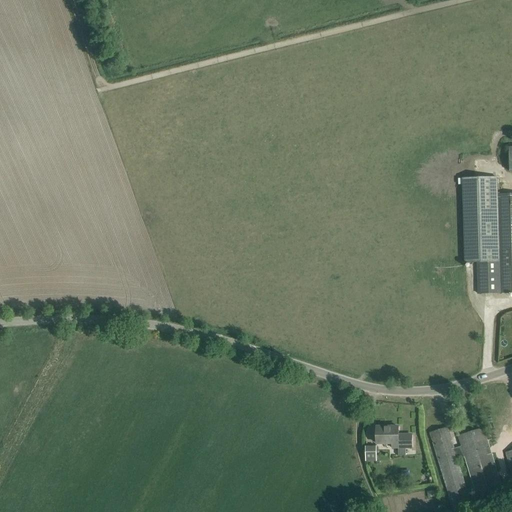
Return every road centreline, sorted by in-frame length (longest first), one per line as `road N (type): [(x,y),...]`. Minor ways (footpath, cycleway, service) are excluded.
road 1 (unclassified): [(0,322),(85,318),(184,331),(392,390),(456,386),(511,368)]
road 2 (track): [(361,385),(357,448),(375,511)]
